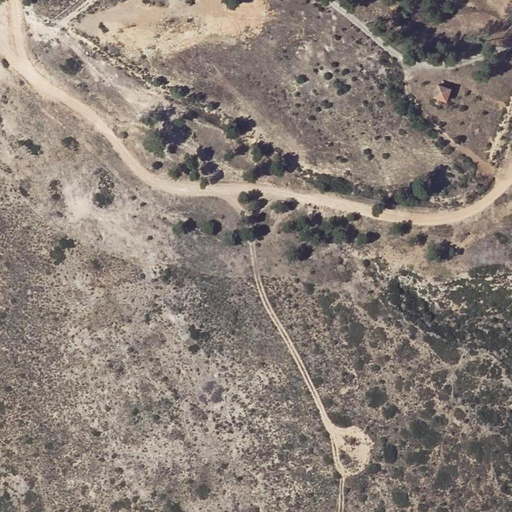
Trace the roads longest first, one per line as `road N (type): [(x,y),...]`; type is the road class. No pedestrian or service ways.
road 1 (track): [(0,44),(19,68),(91,111),(137,172),(163,189),(280,193),(451,219),(490,200),(511,176)]
road 2 (track): [(340,511),(340,449),(259,288),(245,212),(222,191)]
road 3 (track): [(410,62),(407,90),(432,126),(509,179)]
